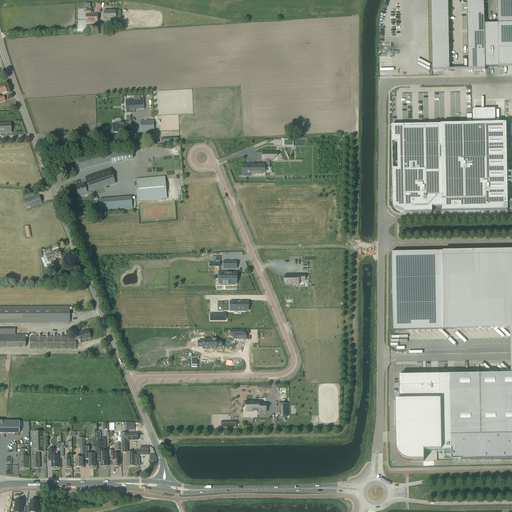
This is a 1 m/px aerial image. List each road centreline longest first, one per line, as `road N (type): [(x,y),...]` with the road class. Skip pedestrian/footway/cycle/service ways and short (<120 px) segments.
road 1 (residential): [(130,381),(281,375),(295,362),(214,162)]
road 2 (unclassified): [(130,381),(0,42)]
road 3 (unclassified): [(381,220),(382,92),(393,82),(511,79)]
road 4 (tertiary): [(0,486),(165,487)]
road 5 (tertiary): [(301,488),(165,487)]
road 6 (unclassified): [(380,359),(511,354)]
road 7 (unclassified): [(511,217),(381,220)]
road 8 (unclassified): [(381,240),(511,238)]
road 9 (tertiary): [(389,499),(511,501)]
road 10 (tertiary): [(511,479),(390,487)]
